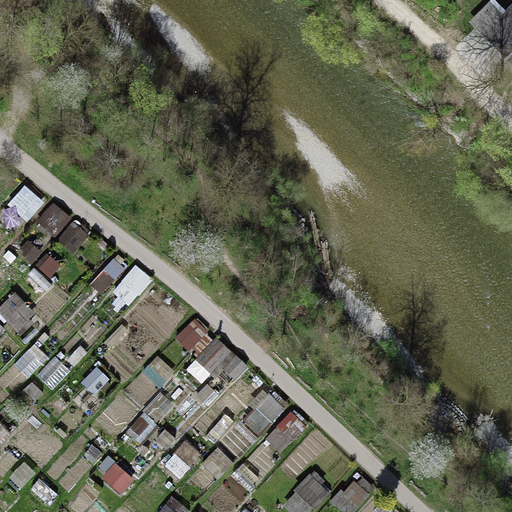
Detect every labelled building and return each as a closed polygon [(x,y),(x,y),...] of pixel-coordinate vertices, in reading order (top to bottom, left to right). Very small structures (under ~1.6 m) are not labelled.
[(511,9),(489,32),(511,56),(511,9)] [(28,221),(45,201),(31,189),(14,210),(28,221)] [(72,220),(54,204),(37,223),(55,239),(72,220)] [(89,236),(73,223),(57,242),(73,255),(89,236)] [(33,265),(42,254),(27,242),(18,253),(33,265)] [(63,270),(48,254),(35,267),(50,282),(63,270)] [(118,256),(90,286),(102,297),(130,266),(118,256)] [(153,281),(136,267),(113,294),(130,309),(153,281)] [(0,306),(0,315),(20,336),(33,324),(30,320),(36,315),(14,293),(0,306)] [(213,340),(194,321),(174,340),(189,355),(193,350),(196,353),(193,356),(197,359),(186,370),(201,386),(210,377),(225,391),(248,368),(216,337),(213,340)] [(73,372),(57,356),(37,376),(53,392),(73,372)] [(110,382),(97,369),(81,384),(94,397),(110,382)] [(285,411),(269,394),(242,422),(258,438),(285,411)] [(283,431),(279,427),(265,441),(279,455),(307,429),(296,418),(283,431)] [(202,465),(218,481),(235,464),(219,448),(202,465)] [(128,471),(140,480),(147,470),(136,461),(128,471)] [(121,496),(134,481),(115,465),(101,479),(121,496)] [(311,476),(309,475),(293,493),(295,495),(284,507),(288,511),(311,511),(312,511),(313,511),(314,511),(331,495),(322,486),(326,482),(315,472),(311,476)] [(330,504),(338,511),(356,511),(377,489),(364,477),(357,485),(355,482),(344,494),(341,491),(330,504)]
